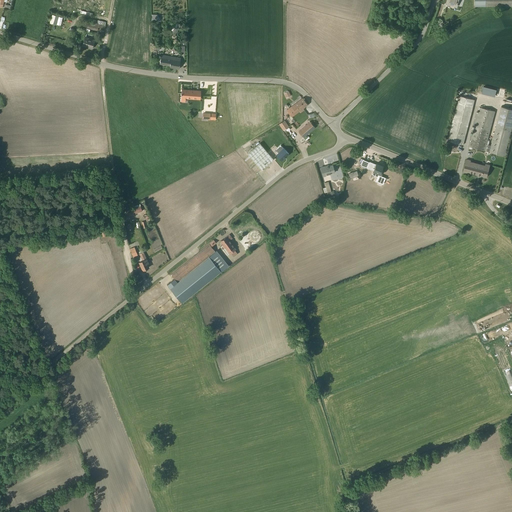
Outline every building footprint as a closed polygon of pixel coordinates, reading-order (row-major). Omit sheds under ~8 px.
[(49,23),(55,25),(58,16),(51,14),(49,23)] [(83,19),(81,27),(87,28),(87,29),(97,31),(98,28),(104,29),(105,25),(93,23),(92,25),(91,25),(92,21),(83,19)] [(102,37),(103,31),(100,31),(99,34),(89,31),(90,30),(86,29),(87,29),(87,28),(82,27),(81,31),(83,32),(85,32),(99,36),(99,37),(102,37)] [(86,34),(84,33),(80,45),(92,48),(94,40),(85,37),(86,34)] [(180,58),(161,54),(159,64),(170,66),(169,67),(179,69),(180,58)] [(482,85),(480,93),(494,96),(496,89),(482,85)] [(185,102),(186,98),(200,99),(201,90),(181,89),(181,101),(185,102)] [(463,144),(475,100),(459,96),(448,140),(463,144)] [(303,108),(307,105),(303,98),(302,98),(286,110),(292,117),(299,111),(300,113),(304,110),(303,108)] [(511,127),(511,109),(501,106),(491,145),(489,145),(490,141),(487,140),(495,111),(479,107),(478,113),(476,112),(472,124),(475,125),(469,146),(504,156),(511,127)] [(284,120),(279,124),(283,131),(283,130),(285,132),(286,131),(285,129),(289,127),(284,120)] [(298,132),(303,138),(315,128),(309,122),(298,132)] [(273,159),(259,143),(247,154),(261,170),(273,159)] [(281,161),(288,154),(283,148),(280,146),(275,150),(278,153),(276,155),(281,161)] [(385,178),(380,176),(382,171),(381,170),(382,166),(376,164),(375,164),(369,162),(362,159),(360,166),(366,168),(366,169),(372,171),(372,172),(371,175),(376,177),(375,182),(383,185),(385,178)] [(467,159),(463,171),(467,173),(468,172),(477,174),(477,175),(481,176),(481,175),(487,176),(490,165),(485,163),(485,165),(471,161),(471,160),(467,159)] [(321,168),(323,177),(326,176),(326,175),(334,173),(332,165),(324,167),(321,168)] [(348,173),(350,179),(358,176),(356,171),(348,173)] [(326,193),(327,193),(329,197),(330,198),(336,199),(336,198),(338,199),(338,197),(337,196),(335,197),(335,195),(334,195),(333,191),(331,192),(328,182),(324,183),(325,187),(322,188),(323,190),(325,195),(326,194),(326,193)] [(141,211),(140,206),(140,204),(132,207),(132,208),(125,211),(127,216),(139,212),(141,211)] [(229,235),(220,241),(222,243),(220,245),(223,248),(222,249),(227,255),(230,253),(233,257),(237,254),(235,250),(236,249),(229,240),(232,238),(229,235)] [(209,257),(215,252),(211,247),(216,243),(214,240),(171,275),(174,278),(166,284),(182,303),(221,272),(209,257)] [(148,263),(143,252),(139,254),(140,257),(138,258),(140,262),(139,262),(142,270),(149,267),(147,264),(148,263)]
